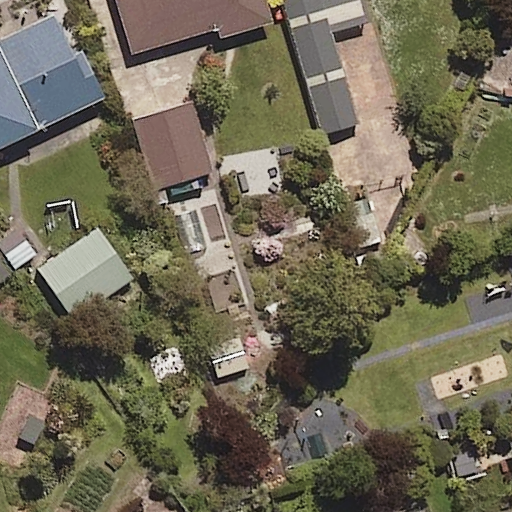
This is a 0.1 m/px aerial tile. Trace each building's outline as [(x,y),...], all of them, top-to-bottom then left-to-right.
[(216,38),(265,23),(258,0),(115,0),(131,53),(213,29),(216,38)] [(329,32),(361,23),(354,0),(281,0),(320,135),(356,125),(329,32)] [(0,38),(0,146),(101,97),(77,48),(67,53),(48,15),(0,38)] [(151,190),(209,173),(189,106),(132,122),(151,190)] [(380,243),(361,167),(329,175),(348,252),(380,243)] [(127,281),(93,230),(28,273),(62,324),(127,281)] [(0,285),(9,280),(0,266),(0,285)]
